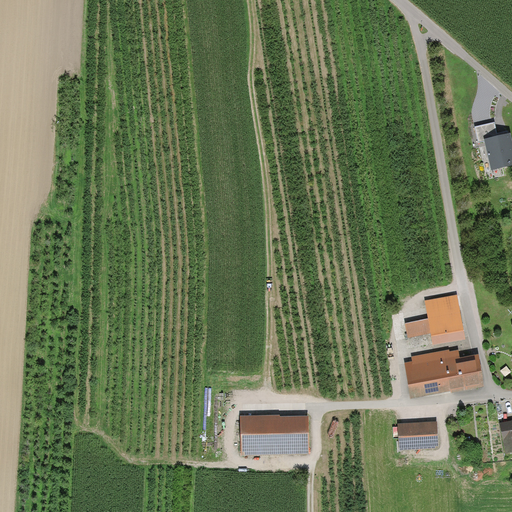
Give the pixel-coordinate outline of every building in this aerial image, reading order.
[(511,135),(511,117),(496,103),(479,122),(504,144),(511,135)] [(429,316),(404,320),(406,333),(432,329),(433,340),(460,336),(453,293),(426,297),(429,316)] [(446,359),(456,357),(454,346),(412,354),(413,358),(407,359),(413,392),(451,384),(446,359)] [(446,359),(451,384),(477,380),(472,354),(456,357),(446,359)] [(303,416),(242,416),(242,444),(304,443),(303,416)] [(511,448),(511,416),(498,420),(504,450),(511,448)] [(433,422),(399,424),(400,441),(434,438),(433,422)]
